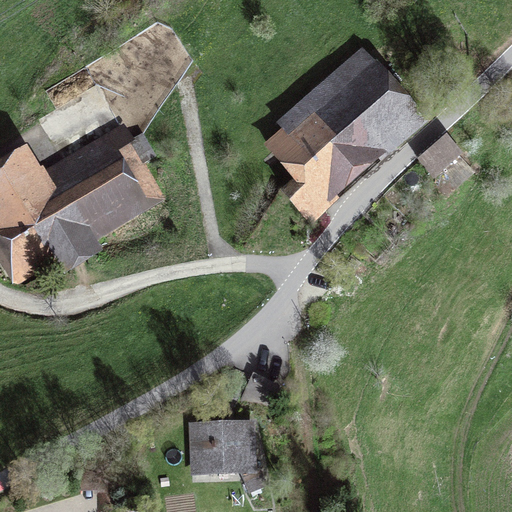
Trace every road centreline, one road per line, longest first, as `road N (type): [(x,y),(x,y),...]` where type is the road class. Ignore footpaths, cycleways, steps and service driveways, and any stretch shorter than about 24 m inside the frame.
road 1 (unclassified): [(0,481),(219,359),(277,305),(375,183),(511,56)]
road 2 (track): [(185,88),(217,267)]
